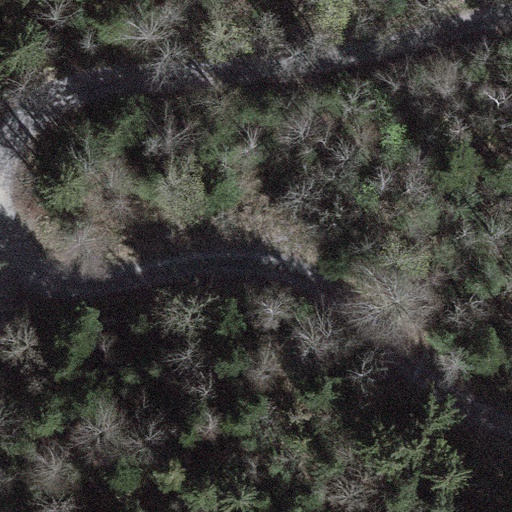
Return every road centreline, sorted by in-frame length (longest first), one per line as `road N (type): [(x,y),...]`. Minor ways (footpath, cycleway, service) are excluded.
road 1 (track): [(511,434),(426,404),(329,294),(286,275),(250,266),(64,280),(0,246)]
road 2 (track): [(511,24),(354,54),(138,75),(79,92),(35,110),(0,177)]
